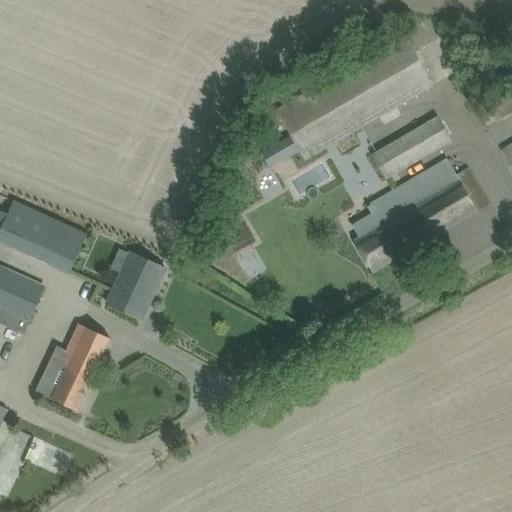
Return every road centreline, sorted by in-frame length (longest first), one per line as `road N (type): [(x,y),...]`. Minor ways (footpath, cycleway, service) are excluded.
road 1 (unclassified): [(34,511),(182,413),(511,232)]
road 2 (unknown): [(121,453),(37,421),(18,404),(17,377),(52,312),(81,305),(223,390)]
